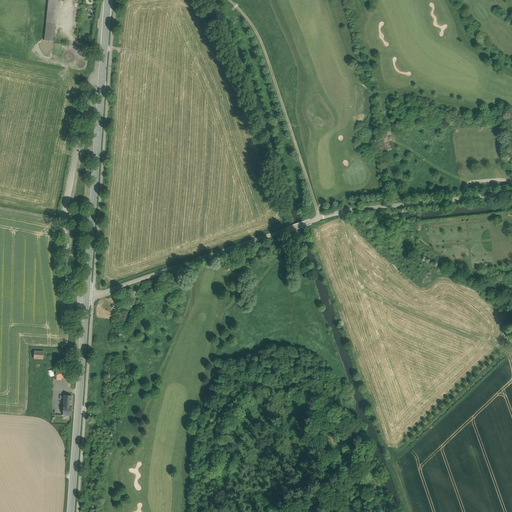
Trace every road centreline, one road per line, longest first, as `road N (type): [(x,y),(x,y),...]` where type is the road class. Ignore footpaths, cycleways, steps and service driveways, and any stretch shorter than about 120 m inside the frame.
road 1 (unclassified): [(511,192),(355,209),(85,298)]
road 2 (secondary): [(107,0),(85,298)]
road 3 (secondary): [(85,298),(69,511)]
